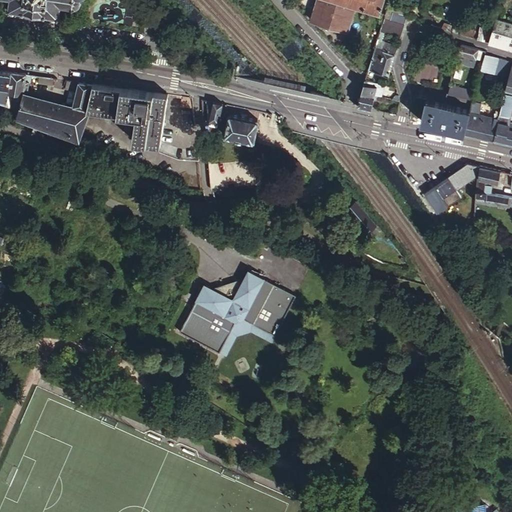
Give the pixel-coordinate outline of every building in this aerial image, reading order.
[(71,8),(73,9),(73,7),(75,7),(75,6),(76,6),(77,6),(77,5),(78,5),(79,4),(79,3),(80,2),(81,2),(81,0),(80,0),(79,0),(10,0),(9,7),(7,6),(7,8),(9,9),(9,10),(11,10),(11,9),(22,11),(22,12),(30,13),(30,12),(31,12),(31,11),(37,12),(37,13),(38,13),(38,14),(46,15),(46,14),(57,16),(57,17),(59,17),(59,16),(61,16),(61,14),(59,14),(61,5),(71,6),(71,8)] [(347,30),(355,5),(338,0),(316,0),(311,19),(347,30)] [(382,0),(356,0),(355,5),(379,12),(382,0)] [(404,23),(406,17),(406,15),(392,10),(390,18),(404,23)] [(434,18),(425,11),(423,21),(430,23),(432,24),(434,18)] [(400,36),(404,23),(390,18),(384,17),(383,16),(379,30),(382,31),(400,36)] [(511,22),(498,19),(493,27),(511,32),(511,22)] [(452,30),(459,32),(461,25),(454,23),(452,30)] [(467,35),(473,37),(475,29),(465,26),(461,25),(459,32),(467,35)] [(491,34),(493,29),(485,26),(484,32),(491,34)] [(511,32),(493,27),(493,29),(491,34),(489,42),(492,43),(511,48),(511,32)] [(476,38),(489,42),(491,34),(484,32),(478,31),(476,38)] [(385,41),(379,40),(376,39),(375,42),(374,47),(382,50),(385,41)] [(394,53),(397,45),(385,41),(382,50),(394,53)] [(460,43),(460,45),(458,53),(475,58),(478,48),(460,43)] [(382,50),(374,47),(369,60),(378,63),(382,50)] [(390,66),(394,53),(382,50),(378,63),(390,67),(390,66)] [(499,57),(485,53),(484,53),(480,69),(494,72),(499,57)] [(510,60),(499,57),(494,72),(505,76),(510,60)] [(435,82),(439,64),(423,59),(418,78),(435,82)] [(378,63),(369,60),(368,64),(367,68),(376,71),(378,63)] [(390,67),(378,63),(376,71),(388,74),(390,67)] [(1,69),(0,68),(0,96),(7,98),(8,88),(11,70),(1,69)] [(13,70),(11,70),(8,88),(11,89),(22,92),(26,72),(21,72),(13,70)] [(28,73),(26,72),(22,92),(27,93),(29,80),(30,80),(31,73),(28,73)] [(383,83),(364,78),(363,81),(361,87),(361,90),(374,93),(380,94),(383,83)] [(79,80),(71,104),(85,108),(85,107),(93,82),(81,80),(79,80)] [(115,85),(93,82),(85,107),(137,114),(134,136),(148,138),(147,140),(161,142),(169,93),(132,87),(115,85)] [(460,88),(449,84),(447,92),(458,95),(460,88)] [(7,98),(0,96),(0,100),(9,104),(11,89),(8,88),(7,98)] [(20,107),(22,92),(11,89),(9,104),(17,106),(20,107)] [(374,93),(361,90),(359,97),(357,105),(363,106),(370,108),(374,93)] [(27,93),(22,92),(20,107),(19,110),(77,132),(85,108),(71,104),(27,93)] [(472,101),(472,99),(458,95),(447,92),(446,97),(471,104),(472,101)] [(500,109),(499,111),(510,114),(511,105),(511,93),(511,94),(505,92),(500,109)] [(192,97),(183,95),(181,105),(191,107),(192,97)] [(395,98),(391,97),(388,112),(396,114),(398,103),(394,101),(395,98)] [(210,118),(214,100),(205,99),(208,118),(210,118)] [(464,131),(469,111),(469,110),(425,99),(420,120),(446,126),(464,131)] [(219,120),(222,102),(214,100),(210,118),(219,120)] [(469,110),(469,111),(478,113),(480,103),(472,101),(471,104),(469,110)] [(478,113),(469,111),(464,131),(470,132),(477,134),(481,114),(478,113)] [(257,118),(230,112),(227,114),(223,133),(225,135),(252,141),(254,139),(258,120),(257,118)] [(507,120),(508,116),(499,113),(497,119),(497,121),(506,124),(507,120)] [(494,138),(497,121),(497,119),(493,117),(481,114),(477,134),(488,137),(494,138)] [(504,141),(507,129),(508,125),(506,124),(497,121),(494,138),(504,141)] [(478,173),(479,165),(474,163),(469,162),(467,162),(424,190),(437,210),(448,203),(443,196),(478,173)] [(497,182),(500,170),(490,167),(479,165),(478,173),(478,177),(492,181),(494,182),(497,182)] [(492,181),(478,177),(476,189),(491,192),(493,186),(494,182),(492,181)] [(475,199),(511,206),(511,195),(491,192),(476,189),(476,190),(475,199)] [(366,232),(369,229),(373,225),(376,223),(356,200),(353,202),(346,208),(366,232)] [(142,223),(141,226),(119,278),(124,281),(126,277),(140,283),(161,231),(142,223)] [(379,233),(373,225),(369,229),(375,236),(379,233)] [(189,270),(193,263),(186,260),(183,267),(189,270)] [(216,328),(205,345),(222,354),(240,322),(246,320),(279,337),(299,297),(252,272),(248,279),(216,289),(208,286),(194,312),(208,322),(216,328)] [(114,296),(109,294),(105,303),(129,313),(132,306),(114,298),(114,296)] [(205,345),(216,328),(208,322),(194,312),(183,333),(205,345)] [(275,344),(279,337),(246,320),(240,322),(222,354),(229,357),(240,337),(255,332),(275,344)]
